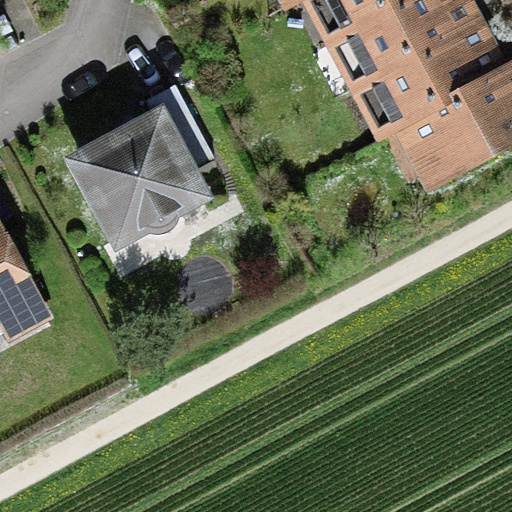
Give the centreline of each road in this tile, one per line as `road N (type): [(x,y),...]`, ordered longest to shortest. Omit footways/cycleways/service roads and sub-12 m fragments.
road 1 (track): [(511,211),(0,487)]
road 2 (residential): [(102,0),(88,42),(0,113)]
